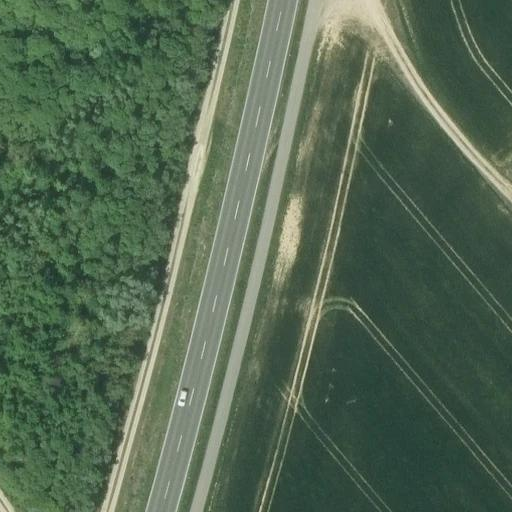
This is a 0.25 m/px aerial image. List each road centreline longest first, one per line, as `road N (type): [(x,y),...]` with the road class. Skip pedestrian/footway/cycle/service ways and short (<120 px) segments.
road 1 (track): [(100,511),(168,266),(226,0)]
road 2 (track): [(193,511),(312,0)]
road 3 (secondary): [(163,511),(281,0)]
